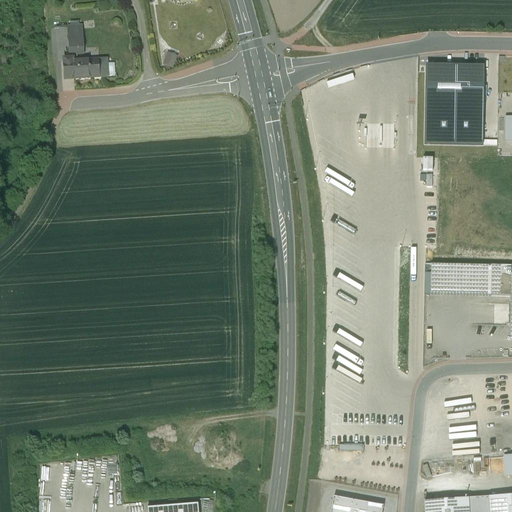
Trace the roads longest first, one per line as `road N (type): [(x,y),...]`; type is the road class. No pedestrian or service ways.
road 1 (primary): [(274,511),(286,408),(285,256),(258,76)]
road 2 (residential): [(511,45),(408,47),(258,76)]
road 3 (residential): [(409,511),(424,389),(444,376),(511,372)]
